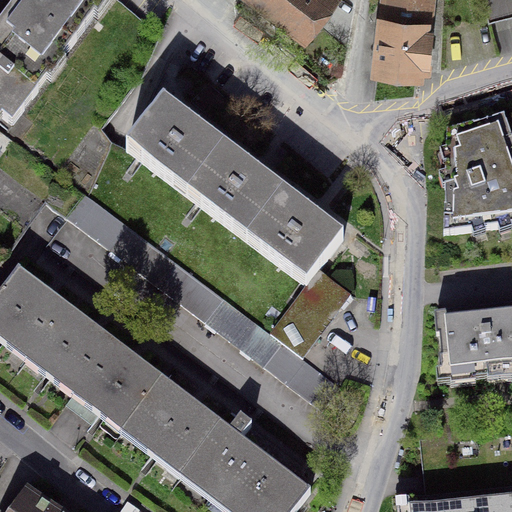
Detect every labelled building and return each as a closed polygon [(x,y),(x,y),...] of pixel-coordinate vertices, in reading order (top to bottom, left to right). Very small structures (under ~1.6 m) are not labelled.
[(119,6),(110,0),(16,0),(9,10),(17,16),(0,38),(0,134),(4,129),(16,137),(68,71),(63,67),(95,27),(100,30),(119,6)] [(328,0),(259,0),(303,33),(328,0)] [(388,0),(387,19),(423,23),(425,0),(388,0)] [(511,0),(483,0),(489,19),(511,12),(511,0)] [(387,19),(383,19),(377,69),(418,73),(420,48),(423,23),(387,19)] [(127,153),(187,198),(223,150),(199,132),(202,128),(197,124),(191,120),(188,124),(163,105),(127,153)] [(463,131),(447,135),(446,146),(445,146),(445,154),(448,154),(452,163),(444,166),(444,178),(448,178),(451,186),(444,189),(444,191),(445,220),(444,220),(443,236),(454,235),(454,236),(474,233),(473,228),(481,225),(484,232),(501,230),(500,226),(508,224),(510,229),(511,228),(511,142),(504,119),(463,132),(463,131)] [(187,198),(247,243),(283,196),(259,177),(262,173),(256,169),(251,165),(248,169),(223,150),(187,198)] [(110,252),(128,229),(64,180),(46,204),(110,252)] [(307,214),(283,196),(247,243),(307,289),(319,273),(343,241),(318,222),(321,218),(315,214),(310,210),(307,214)] [(157,288),(175,264),(128,229),(110,252),(157,288)] [(205,324),(223,301),(175,264),(157,288),(205,324)] [(351,297),(319,273),(307,289),(271,336),(282,345),(303,361),(351,297)] [(66,310),(19,274),(0,298),(0,336),(29,359),(66,310)] [(223,301),(205,324),(264,369),(282,345),(271,336),(223,301)] [(113,346),(66,310),(29,359),(76,394),(113,346)] [(511,320),(447,326),(453,389),(511,383),(511,320)] [(282,345),(264,369),(322,413),(340,389),(303,361),(282,345)] [(161,382),(113,346),(76,394),(71,401),(81,408),(79,411),(95,422),(102,413),(124,431),(161,382)] [(220,427),(161,382),(124,431),(183,475),(184,475),(217,432),(220,427)] [(226,439),(217,432),(184,475),(233,511),(295,511),(305,499),(237,447),(251,428),(240,420),(226,439)] [(511,511),(511,485),(459,491),(461,511),(511,511)] [(461,511),(459,491),(388,497),(389,511),(461,511)] [(52,511),(50,511),(27,495),(15,511),(54,511),(53,511),(52,511)]
